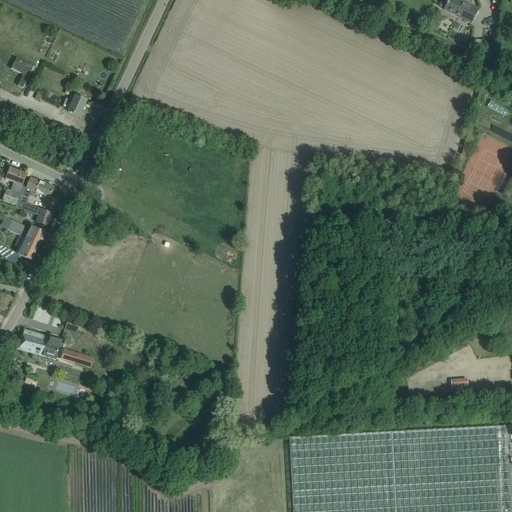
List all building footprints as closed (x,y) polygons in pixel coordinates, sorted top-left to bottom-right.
[(455,0),(448,0),(444,10),(463,20),(471,24),(479,8),(471,4),(463,0),(459,0),(459,2),(455,0)] [(44,94),(39,91),(35,99),(40,102),(44,94)] [(47,92),(45,97),(51,100),(53,95),(47,92)] [(87,101),(75,96),(72,102),(66,99),(62,107),(68,110),(68,112),(79,117),(87,101)] [(28,120),(42,127),(47,119),(33,112),(32,114),(16,106),(10,117),(26,125),(28,120)] [(20,195),(21,195),(24,186),(22,186),(26,175),(9,168),(5,179),(15,183),(11,192),(6,190),(2,201),(15,206),(20,195)] [(511,193),(511,175),(502,195),(509,198),(511,193)] [(26,187),(24,186),(21,195),(15,208),(38,216),(35,222),(48,227),(53,214),(26,204),(31,191),(50,198),(54,188),(30,178),(26,187)] [(8,230),(25,239),(26,237),(35,241),(33,244),(40,247),(46,233),(31,226),(29,232),(23,229),(24,227),(12,221),(8,219),(4,227),(8,230)] [(32,262),(40,247),(33,244),(35,241),(26,237),(25,239),(18,255),(19,255),(32,262)] [(0,256),(15,265),(19,255),(18,255),(0,245),(0,256)] [(68,319),(64,330),(76,333),(80,323),(68,319)] [(55,361),(61,341),(24,330),(18,349),(55,361)] [(78,353),(75,364),(91,369),(94,358),(78,353)] [(456,376),(457,385),(475,384),(474,375),(456,376)] [(511,511),(511,464),(508,465),(506,427),(289,438),(293,511),(511,511)]
